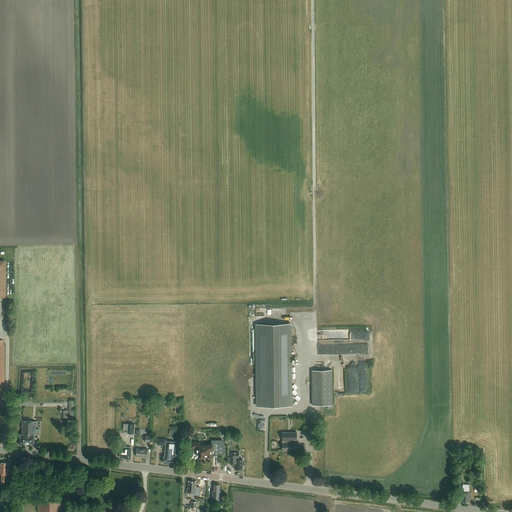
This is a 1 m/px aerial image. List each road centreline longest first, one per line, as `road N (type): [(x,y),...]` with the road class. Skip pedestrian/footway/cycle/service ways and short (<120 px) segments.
road 1 (tertiary): [(487,511),(0,449)]
road 2 (unknown): [(303,323),(311,489)]
